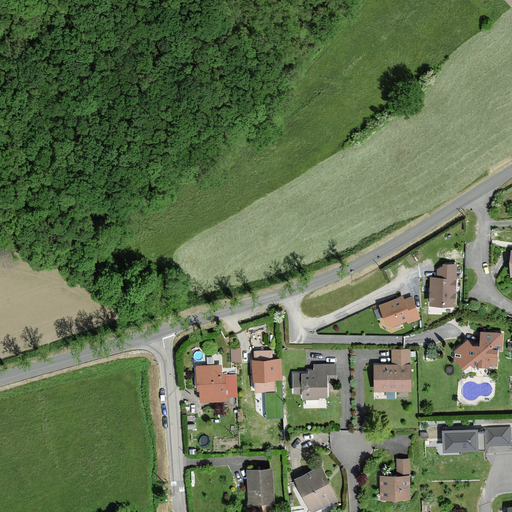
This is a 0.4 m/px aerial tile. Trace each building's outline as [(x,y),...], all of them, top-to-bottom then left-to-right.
[(439,276),(432,275),(432,302),(443,302),(443,299),(454,300),(455,262),(447,262),(439,267),(439,276)] [(402,295),(382,303),(388,318),(393,320),(409,314),(410,317),(418,313),(412,296),(404,299),(402,295)] [(471,359),(474,362),(488,363),(488,360),(496,361),(497,347),(501,348),(502,332),(483,331),(482,345),(473,344),(468,339),(455,350),(455,354),(464,365),(471,359)] [(394,346),(394,361),(408,361),(408,346),(394,346)] [(281,359),(254,361),(255,383),(260,382),(261,389),(267,388),(267,397),(283,396),(281,359)] [(335,372),(335,363),(315,363),(315,371),(295,372),(295,383),(303,383),(303,395),(318,395),(318,393),(326,393),(326,372),(335,372)] [(408,364),(377,365),(377,386),(408,385),(408,364)] [(219,375),(219,367),(198,368),(199,388),(203,388),(204,397),(237,395),(236,374),(219,375)] [(486,442),(509,442),(509,427),(486,427),(486,430),(446,431),(446,442),(461,442),(461,446),(474,446),(475,449),(487,448),(486,442)] [(320,467),(298,478),(313,508),(333,498),(323,479),(325,477),(320,467)] [(271,470),(251,472),(253,503),(274,501),(271,470)] [(409,474),(381,475),(381,496),(409,496),(409,474)]
